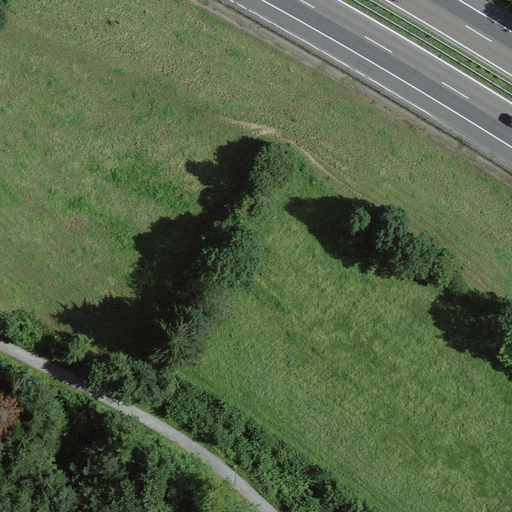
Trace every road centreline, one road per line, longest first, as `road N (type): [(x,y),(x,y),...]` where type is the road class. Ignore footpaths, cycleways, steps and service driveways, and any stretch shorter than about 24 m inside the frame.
road 1 (track): [(511,182),(198,0)]
road 2 (track): [(0,342),(183,439),(268,511)]
road 3 (motorway): [(302,0),(511,122)]
